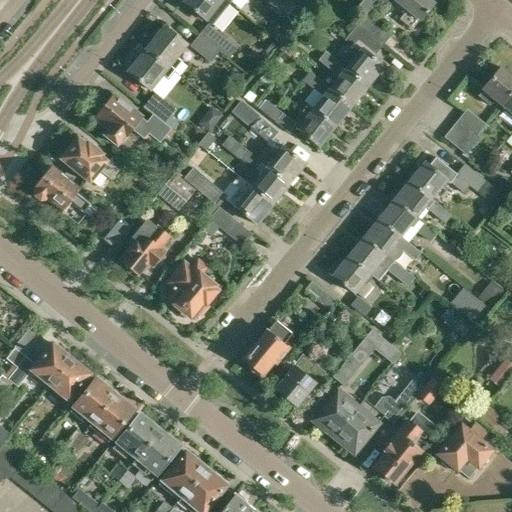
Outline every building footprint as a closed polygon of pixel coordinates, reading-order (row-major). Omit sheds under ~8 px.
[(230,3),(226,0),(184,0),(181,4),(205,23),(207,21),(212,25),(230,3)] [(362,0),(356,8),(364,14),(366,14),(374,2),(371,0),(362,0)] [(387,10),(394,1),(406,11),(399,20),(411,30),(418,21),(421,23),(435,6),(427,0),(379,0),(378,2),(387,10)] [(293,7),(287,13),(287,18),(293,23),(303,11),(297,5),(293,7)] [(364,14),(357,24),(383,46),(391,35),(366,14),(364,14)] [(208,24),(198,35),(219,52),(220,51),(228,58),(237,47),(208,24)] [(326,51),(324,53),(368,88),(384,68),(363,51),(364,50),(355,43),(357,40),(375,55),(383,46),(357,24),(344,39),(351,45),(346,51),(357,59),(348,70),(326,51)] [(163,27),(145,49),(174,72),(182,61),(176,57),(186,45),(163,27)] [(219,52),(198,35),(190,46),(210,62),(219,52)] [(174,72),(145,49),(127,73),(149,91),(162,75),(168,80),(174,72)] [(310,71),(308,73),(352,108),(368,88),(324,53),(318,60),(340,79),(332,89),(310,71)] [(511,77),(501,68),(482,91),(478,96),(490,105),(495,101),(502,107),(511,94),(511,77)] [(231,85),(242,87),(244,75),(233,73),(231,85)] [(316,92),(306,104),(336,128),(352,108),(308,73),(302,81),(316,92)] [(143,107),(152,114),(174,131),(173,130),(178,124),(169,117),(175,109),(154,93),(143,107)] [(511,94),(502,107),(511,114),(511,94)] [(96,115),(93,118),(108,130),(103,136),(116,146),(121,140),(123,142),(132,131),(147,143),(152,137),(158,143),(165,135),(169,138),(174,131),(152,114),(145,123),(111,95),(104,105),(100,106),(95,112),(96,115)] [(231,110),(251,127),(250,127),(269,143),(278,132),(259,117),(239,100),(231,110)] [(336,128),(306,104),(300,112),(309,118),(298,131),(319,148),(336,128)] [(458,120),(449,130),(471,148),(480,137),(477,134),(484,125),(466,110),(458,120)] [(289,132),(296,124),(282,113),(275,122),(289,132)] [(471,148),(449,130),(444,137),(466,155),(471,148)] [(207,133),(198,145),(205,151),(214,139),(207,133)] [(57,158),(89,184),(99,172),(110,181),(119,171),(116,169),(123,160),(114,153),(107,162),(101,157),(103,155),(84,140),(83,142),(77,138),(69,149),(65,148),(57,158)] [(186,141),(176,155),(183,161),(194,147),(186,141)] [(247,149),(246,151),(289,186),(306,165),(284,148),(285,146),(278,141),(271,149),(278,155),(269,166),(258,158),(247,149)] [(239,176),(238,177),(273,206),(289,186),(246,151),(239,158),(251,167),(242,178),(239,176)] [(424,165),(409,183),(450,217),(452,214),(432,198),(445,182),(432,171),(450,183),(463,193),(470,186),(477,192),(485,181),(464,163),(456,174),(436,156),(428,168),(424,165)] [(45,200),(62,213),(70,202),(86,215),(87,214),(91,218),(97,210),(93,207),(92,208),(76,195),(80,190),(50,167),(33,190),(35,192),(34,193),(34,197),(40,201),(44,201),(45,200)] [(193,167),(185,177),(197,188),(196,189),(218,207),(227,196),(193,167)] [(197,188),(185,177),(176,171),(165,185),(186,201),(196,189),(197,188)] [(227,202),(235,207),(257,225),(273,206),(238,177),(232,183),(238,188),(227,202)] [(103,204),(114,189),(102,181),(91,195),(103,204)] [(409,183),(394,201),(436,235),(437,233),(423,223),(415,218),(424,207),(445,223),(450,217),(409,183)] [(394,201),(378,219),(400,236),(401,235),(410,225),(417,231),(430,242),(436,235),(394,201)] [(130,204),(122,215),(133,224),(141,213),(130,204)] [(254,234),(220,206),(209,219),(243,246),(254,234)] [(117,220),(102,239),(112,246),(129,224),(122,218),(119,221),(117,220)] [(161,248),(170,237),(157,227),(154,231),(148,226),(151,222),(147,219),(133,237),(136,240),(119,261),(125,266),(125,270),(130,274),(133,274),(138,277),(148,265),(152,268),(165,252),(161,248)] [(378,219),(363,238),(384,255),(385,255),(392,261),(414,278),(415,277),(394,261),(401,251),(415,261),(422,252),(408,241),(401,235),(400,236),(378,219)] [(363,238),(348,257),(369,274),(384,255),(363,238)] [(369,274),(348,257),(333,275),(353,292),(355,291),(371,304),(380,293),(373,287),(374,286),(364,279),(369,274)] [(191,318),(193,315),(199,320),(210,307),(206,304),(217,291),(214,289),(216,287),(192,268),(191,270),(184,265),(169,283),(176,289),(168,299),(178,307),(176,310),(185,317),(187,315),(191,318)] [(312,280),(304,289),(327,309),(336,299),(312,280)] [(492,305),(503,291),(491,281),(480,296),(492,305)] [(365,315),(371,307),(358,296),(351,304),(365,315)] [(461,310),(477,324),(489,309),(473,296),(461,310)] [(402,300),(390,320),(406,330),(418,309),(402,300)] [(330,325),(336,317),(329,311),(323,319),(330,325)] [(452,311),(443,322),(461,336),(470,325),(452,311)] [(284,344),(293,334),(277,321),(244,362),(261,376),(273,361),(276,363),(288,348),(284,344)] [(14,347),(15,348),(26,356),(41,338),(28,330),(14,347)] [(358,347),(347,361),(337,373),(334,377),(343,384),(368,354),(371,350),(391,366),(401,353),(371,330),(358,347)] [(30,372),(49,386),(70,360),(52,345),(30,372)] [(503,354),(511,360),(511,345),(503,354)] [(2,374),(1,376),(8,381),(23,361),(22,361),(26,356),(15,348),(6,358),(13,364),(4,376),(2,374)] [(330,367),(337,373),(347,361),(339,355),(330,367)] [(301,356),(294,366),(275,389),(297,407),(324,374),(301,356)] [(511,363),(505,358),(499,366),(509,374),(511,370),(511,363)] [(70,360),(49,386),(69,402),(90,375),(70,360)] [(23,361),(8,381),(16,387),(31,369),(23,361)] [(8,381),(1,376),(0,377),(0,384),(11,393),(15,389),(16,387),(8,381)] [(431,377),(417,395),(428,405),(443,387),(431,377)] [(68,414),(88,430),(115,395),(96,379),(68,414)] [(364,399),(357,407),(333,437),(353,454),(360,445),(361,447),(372,433),(371,432),(384,416),(393,424),(419,392),(408,384),(395,401),(389,396),(380,396),(373,407),(364,399)] [(313,421),(333,437),(357,407),(348,399),(351,396),(340,387),(331,400),(329,399),(319,411),(320,413),(313,421)] [(115,395),(88,430),(107,445),(135,410),(115,395)] [(487,405),(479,415),(492,426),(500,415),(487,405)] [(112,449),(132,466),(160,431),(140,415),(112,449)] [(417,448),(426,437),(408,422),(385,451),(387,452),(375,467),(394,483),(420,451),(417,448)] [(489,453),(492,451),(480,441),(486,433),(475,424),(468,432),(461,427),(440,454),(443,457),(441,459),(442,465),(448,470),(452,469),(454,466),(469,478),(482,463),(485,462),(490,456),(489,453)] [(70,449),(71,450),(83,435),(76,429),(69,439),(74,443),(70,449)] [(160,431),(132,466),(152,481),(180,447),(160,431)] [(83,435),(71,450),(76,454),(89,439),(83,435)] [(34,447),(22,437),(12,450),(23,459),(34,447)] [(1,480),(10,477),(24,460),(3,443),(0,446),(0,479),(0,480),(1,480)] [(156,487),(178,504),(206,470),(185,452),(156,487)] [(19,484),(32,467),(24,460),(10,477),(19,484)] [(109,474),(119,482),(128,471),(118,463),(109,474)] [(27,491),(41,474),(32,467),(19,484),(27,491)] [(206,470),(178,504),(187,511),(205,511),(226,486),(206,470)] [(128,471),(119,482),(127,488),(136,477),(128,471)] [(36,498),(49,481),(41,474),(27,491),(36,498)] [(44,504),(58,487),(49,481),(36,498),(44,504)] [(52,511),(66,494),(58,487),(44,504),(52,511)] [(91,511),(97,506),(77,490),(71,498),(89,511),(91,511)] [(52,511),(53,511),(69,511),(80,505),(66,494),(52,511)] [(235,495),(220,511),(253,511),(255,511),(245,503),(246,500),(239,494),(236,495),(235,495)] [(163,500),(153,511),(171,511),(174,509),(173,508),(163,500)]
